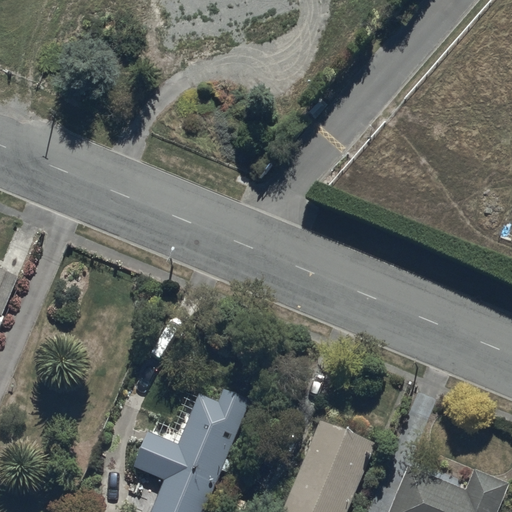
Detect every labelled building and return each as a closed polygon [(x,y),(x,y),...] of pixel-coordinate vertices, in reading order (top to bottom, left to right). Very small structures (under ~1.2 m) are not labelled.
[(162,57),(307,11),(303,0),(149,0),(156,20),(151,22),(162,57)] [(0,328),(21,277),(0,268),(0,328)] [(204,511),(250,399),(223,388),(218,402),(199,394),(180,443),(148,431),(134,466),(162,477),(148,511),(204,511)] [(350,511),(377,445),(320,422),(283,511),(350,511)] [(467,487),(409,464),(389,511),(498,511),(511,482),(475,468),(467,487)]
